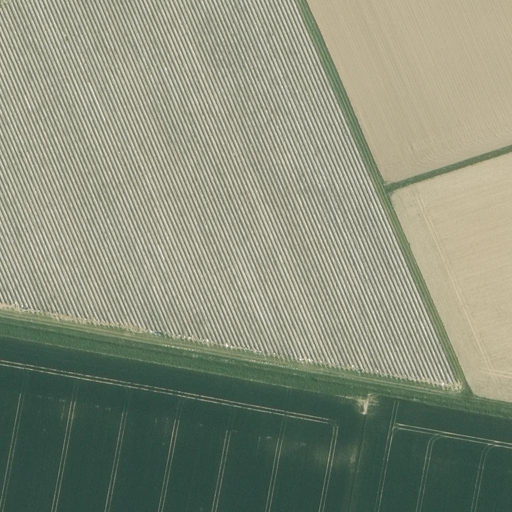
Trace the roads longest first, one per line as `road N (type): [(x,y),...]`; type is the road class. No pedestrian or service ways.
road 1 (track): [(0,316),(511,406)]
road 2 (track): [(469,399),(306,0)]
road 3 (track): [(390,196),(511,156)]
